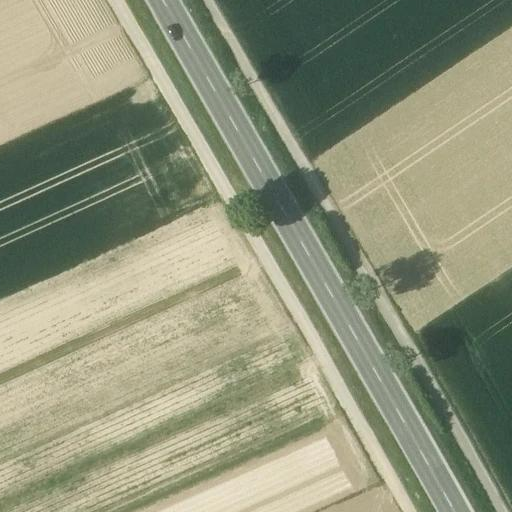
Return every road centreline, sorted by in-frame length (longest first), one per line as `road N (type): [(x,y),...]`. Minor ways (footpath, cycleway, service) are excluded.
road 1 (secondary): [(161,0),(407,417),(454,511)]
road 2 (track): [(497,511),(205,0)]
road 3 (track): [(121,0),(408,511)]
